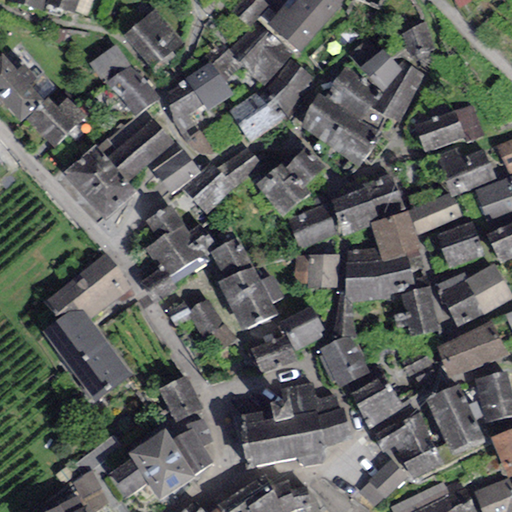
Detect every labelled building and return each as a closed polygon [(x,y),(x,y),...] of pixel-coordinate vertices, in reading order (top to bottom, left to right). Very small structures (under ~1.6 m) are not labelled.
[(44,0),(9,0),(9,2),(41,10),(44,0)] [(49,0),(49,3),(74,12),(78,0),(49,0)] [(268,5),(262,0),(240,0),(233,8),(250,24),(268,5)] [(287,0),(266,25),(299,53),(343,0),(287,0)] [(183,43),(155,10),(123,36),(150,70),(183,43)] [(425,23),(402,34),(411,58),(435,49),(425,23)] [(289,56),(256,25),(230,50),(244,67),(265,86),(289,56)] [(116,45),(88,64),(105,84),(134,116),(158,99),(116,45)] [(360,68),(382,90),(402,71),(397,66),(381,49),(360,68)] [(25,119),(44,101),(31,86),(36,81),(23,67),(18,71),(2,54),(0,56),(0,103),(18,124),(25,119)] [(290,59),(261,97),(288,117),(316,79),(290,59)] [(208,62),(186,79),(187,82),(167,92),(174,123),(203,104),(207,112),(233,94),(208,62)] [(383,116),(398,124),(424,74),(401,62),(397,66),(402,71),(382,90),(379,95),(371,110),(383,116)] [(379,95),(346,66),(325,96),(349,110),(378,128),(383,116),(371,110),(379,95)] [(329,144),(349,110),(325,96),(319,92),(299,127),(329,144)] [(256,93),(229,112),(251,144),(282,121),(256,93)] [(44,101),(25,119),(52,147),(84,116),(67,99),(58,108),(48,97),(44,101)] [(472,105),(414,125),(424,154),(482,134),(472,105)] [(378,128),(349,110),(329,144),(328,145),(360,169),(383,132),(378,128)] [(95,144),(64,172),(105,218),(136,191),(128,183),(172,144),(150,119),(107,158),(95,144)] [(511,139),(496,146),(507,172),(511,169),(511,139)] [(280,163),(255,185),(283,217),(310,194),(303,187),(324,168),(305,148),(284,167),(280,163)] [(181,149),(153,171),(171,195),(200,174),(181,149)] [(495,180),(483,149),(460,158),(457,151),(437,158),(451,194),(452,197),(454,196),(495,180)] [(246,150),(215,169),(234,189),(261,164),(246,150)] [(211,165),(184,191),(206,215),(234,189),(215,169),(211,165)] [(362,185),(364,188),(331,201),(344,236),(370,226),(369,224),(404,211),(390,174),(362,185)] [(488,223),(511,212),(511,175),(474,191),(488,223)] [(462,217),(454,196),(452,197),(451,194),(408,211),(418,235),(462,217)] [(325,203),(287,219),(300,251),(338,235),(325,203)] [(145,220),(157,240),(183,224),(170,205),(145,220)] [(377,249),(382,261),(405,254),(420,250),(406,210),(404,211),(369,224),(370,226),(377,249)] [(472,222),(436,236),(448,267),(484,254),(472,222)] [(511,258),(511,223),(486,236),(500,265),(511,258)] [(188,233),(183,224),(157,240),(144,249),(158,271),(140,282),(153,304),(177,289),(169,277),(208,252),(206,249),(214,243),(201,224),(188,233)] [(210,252),(224,278),(253,267),(237,238),(210,252)] [(382,261),(377,249),(347,252),(344,292),(344,304),(352,303),(371,301),(376,302),(372,264),(382,261)] [(415,289),(405,254),(382,261),(372,264),(376,302),(402,298),(401,293),(415,289)] [(339,256),(295,255),(295,284),(308,284),(308,288),(338,288),(339,256)] [(131,288),(105,256),(76,279),(102,311),(131,288)] [(468,279),(464,281),(483,315),(511,299),(511,296),(494,264),(468,279)] [(260,281),(253,267),(224,278),(217,281),(242,331),(277,315),(271,303),(284,298),(271,274),(260,281)] [(468,279),(464,272),(435,287),(458,329),(483,315),(464,281),(468,279)] [(76,279),(44,303),(56,319),(60,324),(81,309),(89,321),(102,311),(76,279)] [(429,286),(415,289),(401,293),(402,298),(411,336),(440,329),(429,286)] [(340,293),(334,341),(348,334),(351,340),(353,339),(356,337),(352,303),(344,304),(344,292),(340,293)] [(208,298),(187,311),(205,343),(227,330),(208,298)] [(310,306),(280,322),(297,351),(322,337),(319,332),(324,330),(310,306)] [(129,375),(89,321),(81,309),(60,324),(56,319),(41,330),(93,401),(129,375)] [(491,321),(437,347),(449,379),(508,356),(491,321)] [(371,372),(353,339),(351,340),(348,334),(334,341),(319,349),(322,355),(319,357),(333,383),(336,381),(340,389),(371,372)] [(286,335),(251,349),(260,374),(295,361),(286,335)] [(427,356),(404,368),(410,381),(416,378),(420,387),(438,378),(427,356)] [(511,395),(506,372),(475,380),(485,422),(511,415),(511,395)] [(187,378),(161,389),(174,420),(200,410),(187,378)] [(378,378),(349,395),(371,431),(406,411),(394,391),(388,394),(378,378)] [(261,412),(240,416),(236,417),(246,469),(297,460),(298,467),(327,462),(324,447),(349,442),(343,408),(338,409),(335,395),(316,399),(313,383),(280,390),(282,400),(269,402),(273,419),(263,421),(261,412)] [(458,384),(425,400),(452,457),(485,442),(458,384)] [(419,414),(374,435),(383,453),(396,447),(412,481),(444,466),(419,414)] [(186,431),(172,440),(194,474),(212,462),(202,447),(215,439),(201,419),(184,427),(186,431)] [(511,428),(490,437),(507,477),(511,475),(511,428)] [(165,430),(128,454),(131,458),(108,473),(125,499),(148,484),(158,500),(195,476),(194,474),(172,440),(165,430)] [(390,461),(360,493),(374,507),(405,476),(390,461)] [(71,482),(78,496),(84,511),(92,511),(109,505),(94,472),(71,482)] [(264,475),(216,505),(218,508),(220,511),(289,511),(295,509),(309,507),(307,487),(291,491),(287,480),(271,487),(264,475)] [(511,511),(511,487),(508,479),(474,492),(481,511),(511,511)] [(446,488),(443,482),(391,508),(392,511),(473,511),(459,482),(446,488)] [(84,511),(78,496),(45,511),(84,511)]
